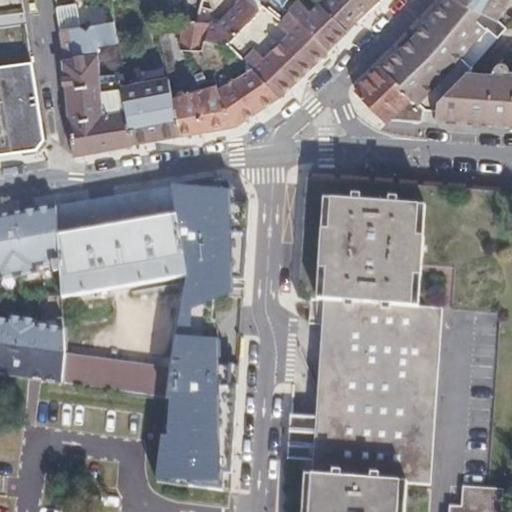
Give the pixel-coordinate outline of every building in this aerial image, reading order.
[(304,15),(312,5),(301,0),(247,0),(257,8),(271,20),(281,12),(291,3),(304,15)] [(366,6),(371,0),(301,0),(312,5),(340,32),(361,12),(366,6)] [(405,95),(380,122),(403,124),(428,126),(457,128),(496,130),(501,82),(506,37),(488,18),(455,0),(440,0),(400,45),(376,67),(405,95)] [(501,82),(496,130),(511,130),(511,0),(455,0),(488,18),(506,37),(501,82)] [(329,42),(340,32),(312,5),(304,15),(291,3),(281,12),(320,51),(329,42)] [(271,98),(320,51),(281,12),(271,20),(257,8),(218,47),(241,69),(271,98)] [(227,127),(271,98),(241,69),(218,47),(197,44),(200,27),(177,22),(172,51),(191,90),(164,97),(175,136),(227,127)] [(106,25),(52,36),(56,61),(53,62),(59,120),(67,156),(124,145),(117,111),(92,116),(92,98),(91,60),(86,59),(86,51),(111,47),(106,25)] [(171,78),(162,39),(151,42),(160,81),(171,78)] [(0,156),(27,153),(37,143),(27,66),(0,68),(0,156)] [(376,67),(351,94),(380,122),(405,95),(376,67)] [(124,145),(175,136),(164,97),(161,82),(114,92),(114,95),(117,111),(124,145)] [(117,111),(114,95),(92,98),(92,116),(117,111)] [(433,488),(443,314),(423,313),(424,295),(511,299),(511,196),(307,185),(301,305),(315,305),(319,305),(310,480),(308,511),(407,511),(409,487),(433,488)] [(238,198),(172,189),(183,279),(170,364),(166,396),(151,485),(225,495),(238,198)] [(111,199),(54,209),(58,273),(59,298),(180,280),(171,227),(165,190),(111,199)] [(4,217),(0,217),(0,279),(34,274),(33,267),(50,265),(51,273),(58,273),(54,209),(4,217)] [(0,321),(0,376),(25,380),(26,375),(42,377),(42,381),(59,383),(64,353),(62,329),(34,326),(34,322),(7,319),(6,322),(0,321)] [(61,319),(34,322),(34,326),(62,329),(61,319)] [(58,385),(162,401),(166,370),(64,353),(59,383),(58,385)] [(444,508),(443,511),(505,511),(506,511),(496,511),(496,491),(457,487),(455,508),(444,508)]
